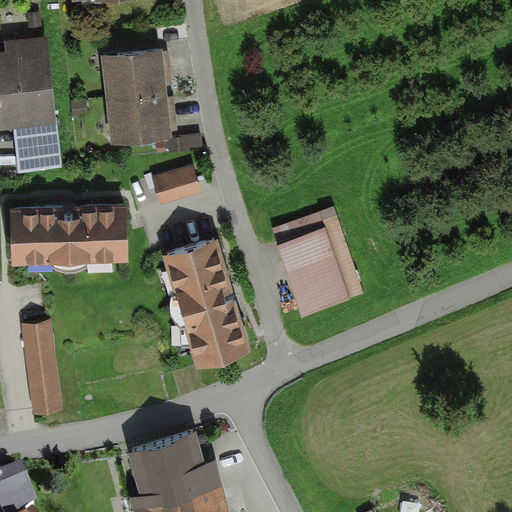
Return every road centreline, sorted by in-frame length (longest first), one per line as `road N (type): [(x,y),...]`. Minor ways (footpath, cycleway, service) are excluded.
road 1 (residential): [(194,0),(223,164),(289,371)]
road 2 (unclassified): [(238,393),(112,433),(0,450)]
road 3 (unclassified): [(511,277),(289,371)]
road 4 (residential): [(293,511),(238,393)]
